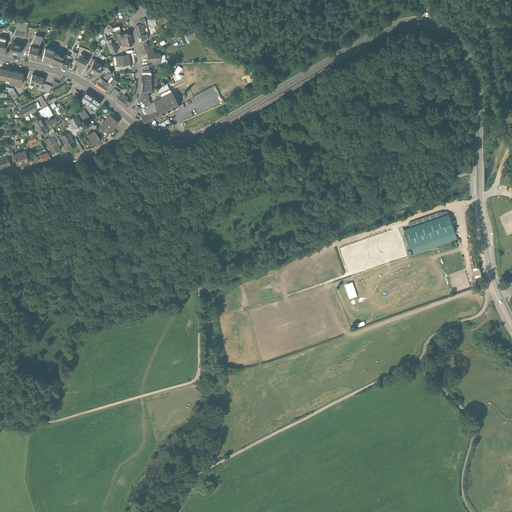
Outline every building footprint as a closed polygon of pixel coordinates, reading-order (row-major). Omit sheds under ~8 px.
[(17,24),(15,35),(25,38),(28,26),(17,24)] [(108,24),(102,31),(104,33),(110,32),(109,29),(112,28),(108,24)] [(141,25),(135,26),(137,36),(146,33),(144,26),(141,27),(141,25)] [(118,26),(112,28),(109,29),(110,32),(111,32),(114,42),(117,41),(117,40),(120,40),(121,39),(130,36),(128,31),(121,33),(118,26)] [(78,33),(68,29),(66,33),(70,35),(69,36),(72,37),(74,37),(76,38),(78,33)] [(146,33),(137,36),(139,44),(145,40),(147,39),(146,33)] [(43,37),(35,35),(30,45),(39,47),(40,43),(43,37)] [(130,36),(121,39),(123,47),(132,45),(130,36)] [(183,36),(178,39),(181,45),(186,42),(183,36)] [(112,42),(110,38),(106,40),(112,53),(117,51),(116,48),(118,47),(117,44),(115,45),(113,41),(112,42)] [(145,40),(139,44),(140,45),(140,49),(141,55),(147,51),(149,50),(153,47),(154,46),(153,45),(150,47),(150,46),(148,48),(147,46),(148,46),(148,44),(147,44),(145,40)] [(21,44),(12,43),(10,53),(19,55),(21,44)] [(30,45),(27,57),(36,59),(38,52),(39,47),(30,45)] [(48,49),(45,48),(42,60),(49,62),(53,53),(54,50),(48,48),(48,49)] [(53,53),(49,62),(60,66),(64,57),(53,53)] [(84,55),(80,53),(75,63),(84,67),(87,59),(83,57),(84,55)] [(128,54),(116,56),(117,66),(120,65),(130,64),(128,54)] [(68,56),(65,55),(64,57),(60,66),(67,69),(71,60),(67,59),(68,56)] [(91,65),(88,71),(98,76),(103,65),(94,61),(93,61),(91,65)] [(107,66),(102,70),(106,74),(110,72),(111,72),(107,66)] [(23,73),(0,68),(0,78),(9,80),(8,83),(20,86),(23,73)] [(106,74),(102,77),(103,78),(105,79),(106,80),(112,75),(110,72),(106,74)] [(246,86),(254,82),(249,73),(241,77),(246,86)] [(43,79),(35,76),(33,75),(32,75),(29,86),(34,87),(34,85),(40,87),(42,83),(43,79)] [(142,75),(141,84),(151,84),(151,75),(142,75)] [(99,78),(98,80),(97,80),(95,81),(93,82),(92,83),(102,89),(106,85),(107,83),(104,80),(105,79),(103,78),(102,79),(101,77),(99,78)] [(51,86),(42,83),(40,87),(40,89),(48,92),(50,91),(51,86)] [(107,85),(106,85),(102,89),(107,93),(113,85),(109,83),(107,85)] [(151,84),(141,84),(141,90),(148,90),(148,92),(147,92),(148,92),(152,92),(152,89),(150,89),(151,84)] [(119,91),(113,87),(108,94),(115,99),(120,92),(119,91)] [(14,88),(9,91),(13,99),(18,96),(14,88)] [(153,100),(152,100),(153,102),(143,107),(146,112),(148,114),(150,120),(178,106),(169,89),(158,94),(157,95),(155,96),(156,98),(153,100)] [(80,93),(75,90),(72,94),(77,98),(80,93)] [(148,90),(141,90),(138,99),(143,101),(146,103),(146,102),(147,104),(150,102),(149,101),(149,100),(147,96),(149,95),(148,92),(147,92),(148,92),(148,90)] [(100,101),(86,91),(80,99),(95,109),(100,101)] [(128,97),(120,92),(115,99),(123,104),(127,99),(128,97)] [(43,99),(41,100),(41,99),(36,101),(39,106),(40,108),(47,104),(45,101),(44,101),(43,99)] [(28,106),(27,104),(22,107),(23,108),(20,110),(23,115),(39,106),(36,101),(28,106)] [(46,106),(37,111),(39,117),(42,115),(42,116),(46,114),(44,110),(47,108),(46,106)] [(90,118),(83,108),(78,112),(85,122),(90,118)] [(36,111),(31,113),(33,117),(31,118),(32,120),(39,117),(37,111),(36,111)] [(144,114),(141,116),(144,123),(150,120),(148,114),(146,112),(144,114)] [(75,114),(68,119),(70,123),(73,128),(81,123),(75,114)] [(110,114),(104,120),(105,121),(111,126),(117,120),(114,118),(110,114)] [(39,117),(32,120),(36,128),(37,127),(43,124),(43,123),(39,117)] [(54,117),(45,122),(48,127),(50,125),(57,121),(54,117)] [(111,126),(105,121),(100,127),(102,129),(107,133),(113,127),(111,126)] [(93,124),(90,126),(94,131),(96,133),(98,131),(93,124)] [(107,133),(102,129),(99,132),(103,137),(107,133)] [(68,131),(60,136),(65,144),(67,149),(76,144),(73,140),(71,136),(68,131)] [(94,131),(87,134),(92,143),(100,139),(97,135),(96,133),(94,131)] [(27,147),(37,140),(35,136),(25,142),(27,147)] [(52,136),(50,137),(49,136),(44,139),(52,153),(60,148),(54,138),(53,136),(52,136)] [(24,150),(19,152),(23,164),(26,162),(26,161),(28,160),(26,154),(25,150),(24,150)] [(13,154),(13,155),(15,159),(17,165),(19,164),(20,165),(23,164),(19,152),(13,154)] [(47,153),(35,157),(37,160),(38,161),(50,158),(47,153)] [(7,155),(0,158),(0,168),(10,165),(8,158),(7,155)] [(442,212),(408,224),(410,228),(403,230),(405,237),(402,238),(404,243),(407,242),(409,248),(419,245),(420,249),(446,240),(445,236),(448,235),(449,238),(455,236),(448,214),(446,214),(446,213),(443,214),(442,212)]
